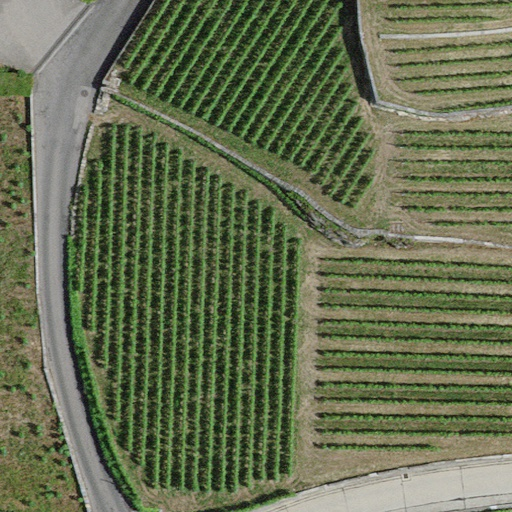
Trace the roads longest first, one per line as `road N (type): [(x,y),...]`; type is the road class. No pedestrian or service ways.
road 1 (unclassified): [(118,0),(65,74),(50,232),(50,298),(70,390),(101,495),(115,511)]
road 2 (residential): [(511,478),(331,511)]
